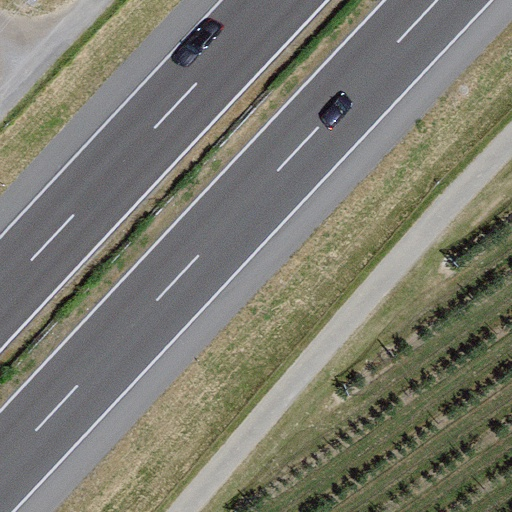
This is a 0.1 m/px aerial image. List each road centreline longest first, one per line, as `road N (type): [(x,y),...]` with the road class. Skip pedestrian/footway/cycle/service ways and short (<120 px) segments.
road 1 (motorway): [(0,472),(442,0)]
road 2 (motorway): [(273,0),(0,294)]
road 3 (track): [(0,106),(101,0)]
